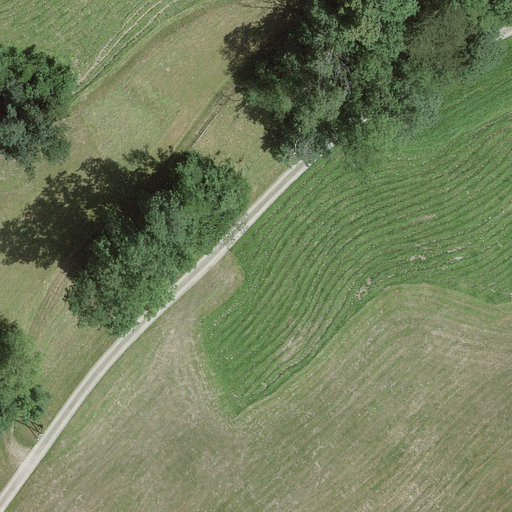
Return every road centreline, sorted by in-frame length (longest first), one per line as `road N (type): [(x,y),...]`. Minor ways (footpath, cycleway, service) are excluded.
road 1 (track): [(0,509),(95,375),(306,160),(374,108),(511,34)]
road 2 (track): [(32,464),(10,438),(9,408),(57,277),(166,170),(234,83),(331,0)]
road 3 (track): [(231,0),(168,30),(80,103)]
